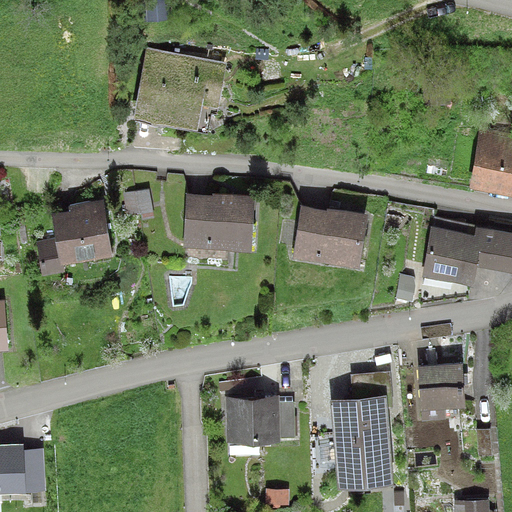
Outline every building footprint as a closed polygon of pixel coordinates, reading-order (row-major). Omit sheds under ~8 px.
[(227,56),(148,43),(137,115),(206,125),(209,106),(219,107),(227,56)] [(511,133),(486,129),(477,184),(511,190),(511,133)] [(149,188),(124,192),(127,218),(153,215),(149,188)] [(260,195),(192,192),(189,248),(257,252),(260,195)] [(110,199),(59,211),(65,236),(41,242),(47,272),(123,255),(110,199)] [(374,211),(308,200),(299,255),(365,265),(374,211)] [(485,235),(437,226),(429,274),(479,283),(483,261),(511,265),(511,229),(487,225),(485,235)] [(401,273),(398,296),(413,298),(417,275),(401,273)] [(11,299),(0,299),(0,349),(14,349),(11,299)] [(463,356),(418,358),(421,415),(442,414),(441,400),(465,399),(463,356)] [(354,391),(333,392),(340,480),(397,475),(389,367),(352,370),(354,391)] [(279,392),(230,393),(230,439),(280,438),(280,433),(279,398),(279,392)] [(279,398),(280,433),(297,432),(296,398),(279,398)] [(476,426),(478,454),(492,453),(490,425),(476,426)] [(0,440),(0,486),(45,483),(42,443),(26,444),(25,438),(0,440)] [(267,488),(267,501),(289,501),(289,487),(267,488)] [(489,511),(489,495),(455,496),(455,511),(489,511)] [(405,511),(405,502),(394,502),(394,511),(405,511)]
